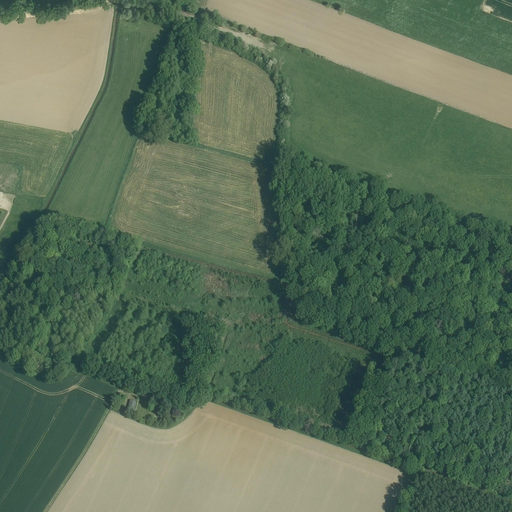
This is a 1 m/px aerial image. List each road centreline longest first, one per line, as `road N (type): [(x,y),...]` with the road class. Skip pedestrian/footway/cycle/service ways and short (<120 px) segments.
road 1 (track): [(419,465),(210,392)]
road 2 (track): [(43,511),(122,383)]
road 3 (track): [(397,511),(419,465),(511,495)]
road 4 (track): [(0,14),(125,2)]
